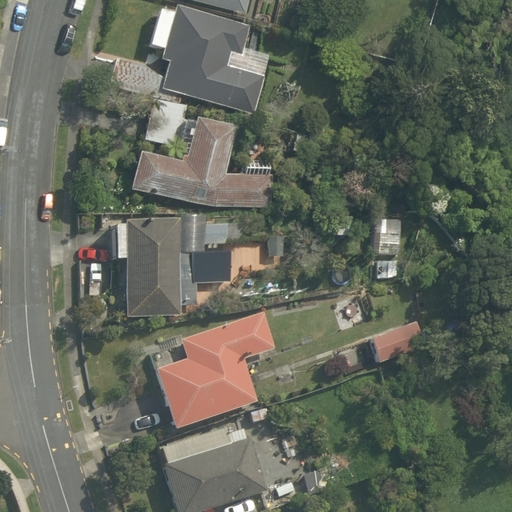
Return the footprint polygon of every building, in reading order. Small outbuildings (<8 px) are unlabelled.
[(200,0),(248,12),(250,0),(200,0)] [(163,2),(150,48),(171,54),(162,88),(255,113),(264,78),(230,69),(234,55),(243,58),(251,26),(163,2)] [(225,175),(236,130),(195,119),(185,163),(140,155),(130,191),(218,210),(271,209),(271,178),(225,175)] [(177,252),(184,251),(182,222),(123,226),(128,318),(180,315),(177,252)] [(173,434),(259,406),(246,365),(280,354),(266,312),(176,342),(182,360),(152,369),(173,434)] [(417,320),(363,338),(378,383),(432,365),(417,320)] [(154,449),(172,511),(212,511),(268,495),(259,465),(285,457),(272,413),(245,421),(154,449)]
